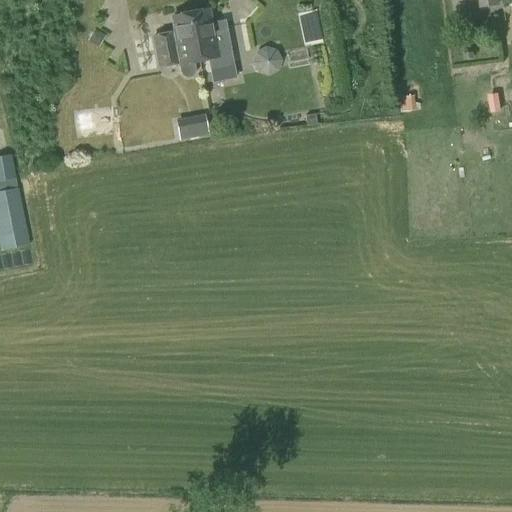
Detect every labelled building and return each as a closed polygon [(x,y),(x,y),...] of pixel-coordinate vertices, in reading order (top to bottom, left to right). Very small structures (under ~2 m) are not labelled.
[(175,32),(153,36),(158,66),(178,62),(179,72),(182,76),(186,79),(191,78),(195,74),(195,69),(194,61),(207,58),(209,72),(233,67),(225,20),(210,23),(207,9),(172,16),(175,32)] [(105,36),(94,29),(93,30),(87,41),(99,47),(105,36)] [(265,47),(255,53),(254,54),(252,63),(257,73),(268,77),(278,71),(281,61),(276,51),(265,47)] [(503,116),(500,97),(489,99),(492,117),(503,116)] [(414,98),(400,99),(402,114),(415,113),(414,98)] [(79,131),(112,128),(110,111),(77,115),(79,131)] [(0,182),(15,179),(10,154),(0,156),(0,182)] [(0,251),(29,245),(18,188),(0,191),(0,251)]
